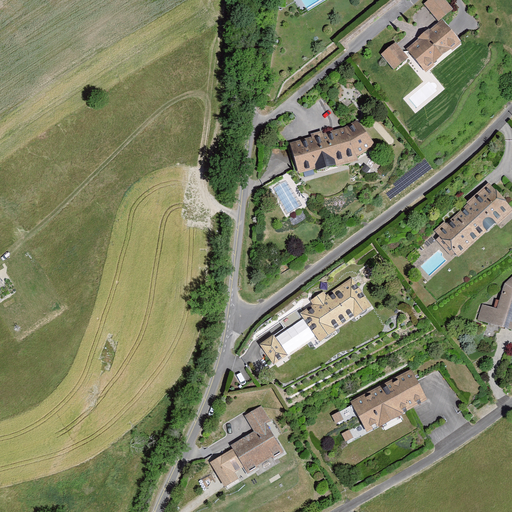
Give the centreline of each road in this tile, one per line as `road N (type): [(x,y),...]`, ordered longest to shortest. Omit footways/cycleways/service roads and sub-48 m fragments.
road 1 (residential): [(511,108),(398,212),(283,297),(231,318)]
road 2 (unclassified): [(231,318),(210,399),(157,511)]
road 3 (residential): [(254,129),(411,1)]
road 4 (residential): [(341,511),(511,407)]
road 5 (unclassified): [(254,129),(231,318)]
road 6 (unclassified): [(267,0),(254,129)]
